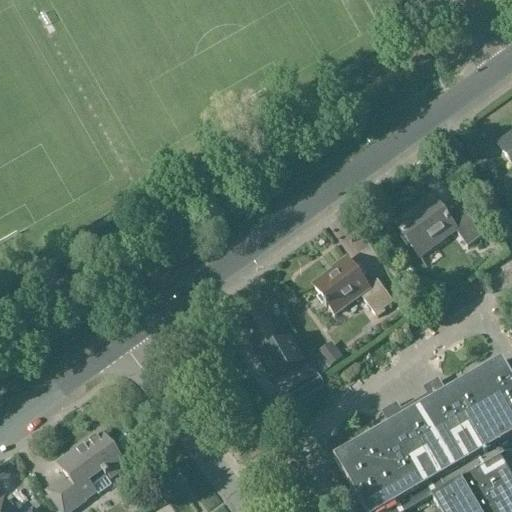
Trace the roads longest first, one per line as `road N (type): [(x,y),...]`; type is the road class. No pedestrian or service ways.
road 1 (secondary): [(123,343),(509,61)]
road 2 (residential): [(244,511),(123,343)]
road 3 (secondary): [(0,433),(123,343)]
